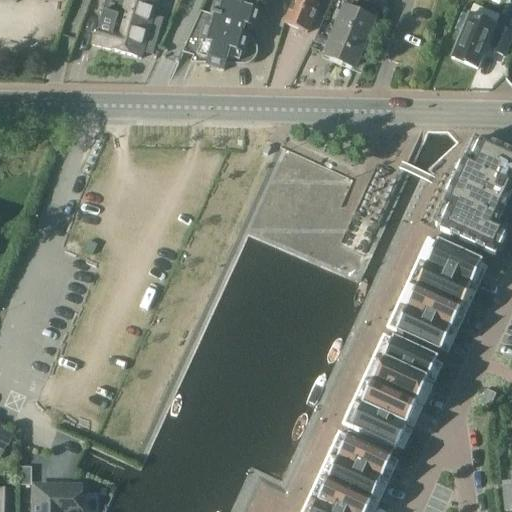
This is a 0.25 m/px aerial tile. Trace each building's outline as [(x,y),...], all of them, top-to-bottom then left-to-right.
[(153,16),(157,1),(153,0),(108,0),(106,5),(105,5),(97,31),(92,45),(141,60),(143,51),(150,53),(152,47),(155,48),(163,20),(153,16)] [(251,14),(255,1),(252,0),(223,0),(223,2),(219,1),(212,16),(250,28),(255,30),(256,28),(255,28),(258,17),(251,14)] [(308,33),(319,5),(307,0),(294,0),(285,24),(308,33)] [(379,29),(388,11),(384,0),(332,0),(314,43),(328,48),(324,58),(354,70),(355,67),(363,71),(367,59),(360,55),(371,26),(379,29)] [(244,66),(248,65),(252,63),(255,60),(257,56),(258,51),(257,47),(254,43),(251,40),(247,37),(250,28),(212,16),(201,12),(182,54),(194,57),(191,64),(207,65),(206,67),(223,72),(225,65),(244,66)] [(478,70),(495,28),(469,17),(451,59),(478,70)] [(491,52),(505,58),(511,40),(511,33),(500,29),(491,52)] [(444,209),(435,227),(441,230),(440,232),(495,257),(506,232),(496,227),(511,192),(511,155),(482,141),(481,144),(480,143),(475,141),(466,161),(465,160),(461,169),(442,209),(444,209)] [(428,240),(418,262),(471,286),(481,264),(428,240)] [(418,262),(407,284),(460,309),(471,286),(418,262)] [(407,284),(397,307),(450,331),(460,309),(407,284)] [(397,307),(387,329),(440,354),(450,331),(397,307)] [(384,336),(373,359),(426,383),(437,361),(384,336)] [(373,359),(363,381),(416,406),(426,383),(373,359)] [(363,381),(352,404),(405,428),(416,406),(363,381)] [(496,395),(486,390),(480,404),(490,408),(496,395)] [(352,404),(342,426),(395,451),(405,428),(352,404)] [(14,437),(0,429),(0,440),(10,445),(14,437)] [(339,433),(328,456),(382,480),(392,458),(339,433)] [(319,477),(318,478),(371,503),(382,480),(328,456),(328,457),(319,477)] [(31,487),(32,469),(19,469),(19,487),(31,487)] [(505,511),(511,510),(511,475),(511,476),(511,478),(511,488),(503,489),(505,511)] [(318,478),(308,501),(332,511),(366,511),(371,503),(318,478)] [(36,487),(35,511),(83,511),(84,487),(36,487)] [(0,511),(14,511),(15,492),(0,491),(0,511)] [(332,511),(308,501),(302,511),(332,511)]
